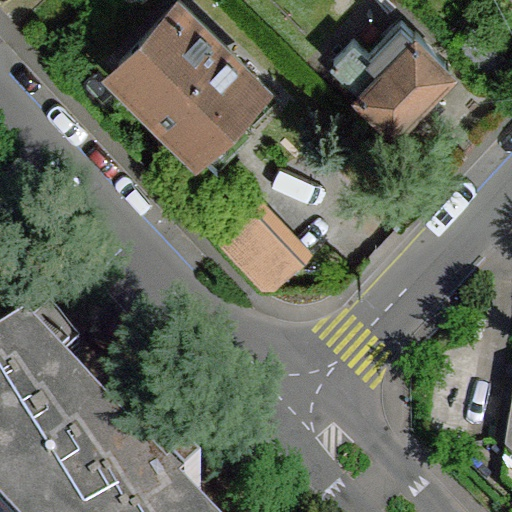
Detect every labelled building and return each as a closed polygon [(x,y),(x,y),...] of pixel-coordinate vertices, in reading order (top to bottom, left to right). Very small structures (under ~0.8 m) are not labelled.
[(260,76),(180,0),(122,61),(199,139),(260,76)] [(364,86),(362,88),(397,123),(453,66),(420,32),(418,34),(405,20),(372,53),(358,38),(336,59),(364,86)] [(511,61),(511,58),(476,27),(459,46),(496,79),(511,61)] [(305,256),(293,244),(255,279),(264,287),(274,288),(305,256)] [(28,346),(0,363),(0,494),(103,426),(28,346)] [(103,426),(0,494),(0,511),(177,511),(182,509),(103,426)] [(190,475),(173,489),(187,506),(203,490),(190,475)]
